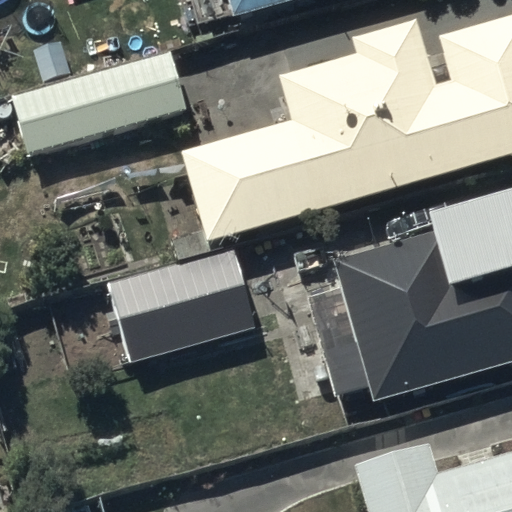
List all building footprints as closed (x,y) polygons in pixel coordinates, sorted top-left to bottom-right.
[(219,0),(230,37),(363,0),(219,0)] [(179,172),(203,261),(511,172),(511,35),(436,57),(448,103),(431,108),(413,41),(348,59),(353,76),(276,97),(288,142),(179,172)] [(170,69),(10,113),(26,173),(186,128),(170,69)] [(296,441),(511,380),(511,228),(329,279),(337,307),(305,316),(316,354),(275,365),(296,441)] [(130,378),(254,341),(231,262),(106,299),(130,378)] [(128,445),(85,458),(99,504),(141,492),(128,445)] [(355,511),(511,511),(511,471),(433,495),(424,466),(349,488),(355,511)]
